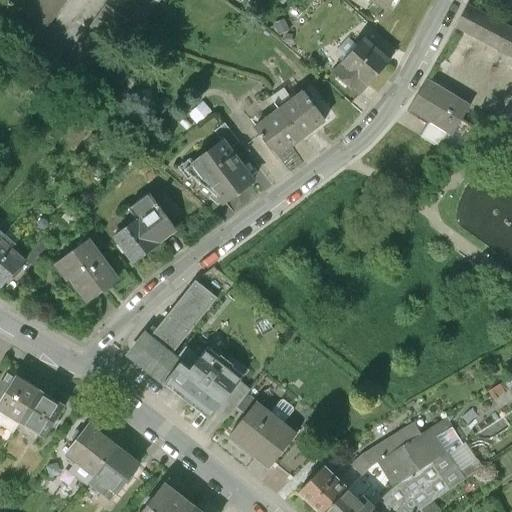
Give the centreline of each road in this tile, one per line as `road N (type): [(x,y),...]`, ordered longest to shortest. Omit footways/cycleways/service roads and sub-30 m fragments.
road 1 (residential): [(453,0),(398,98),(364,138),(148,301),(82,370)]
road 2 (tertiary): [(82,370),(255,511)]
